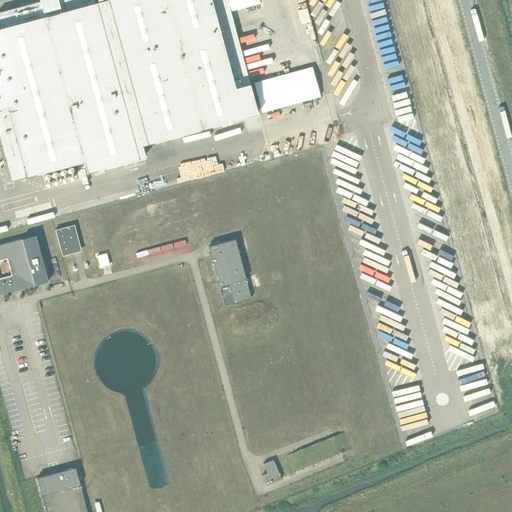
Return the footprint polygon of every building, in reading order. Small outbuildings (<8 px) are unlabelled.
[(44,0),(43,1),(0,12),(0,22),(1,27),(95,2),(94,0),(44,0)] [(1,27),(0,27),(0,137),(11,180),(41,172),(73,163),(83,160),(87,171),(145,156),(141,144),(257,113),(249,83),(235,87),(215,13),(211,0),(98,0),(98,1),(95,2),(61,11),(45,15),(1,27)] [(312,67),(254,82),(262,112),(320,96),(312,67)] [(74,224),(55,230),(61,251),(80,246),(74,224)] [(37,285),(48,282),(36,236),(25,239),(24,238),(22,239),(0,244),(0,294),(34,285),(37,284),(37,285)] [(225,305),(251,298),(235,239),(209,246),(225,305)] [(266,485),(281,479),(273,459),(263,463),(267,473),(262,475),(266,485)] [(46,511),(87,511),(75,467),(37,477),(46,511)]
